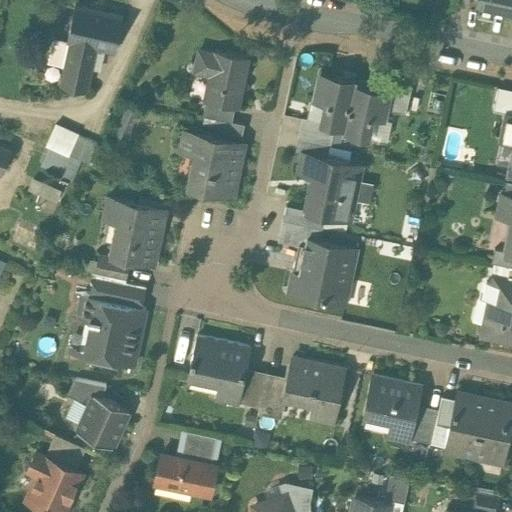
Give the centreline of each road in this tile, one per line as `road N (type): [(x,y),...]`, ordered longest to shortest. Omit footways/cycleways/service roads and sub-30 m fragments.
road 1 (residential): [(229,304),(511,362)]
road 2 (residential): [(511,58),(243,0)]
road 3 (residential): [(276,118),(229,304)]
